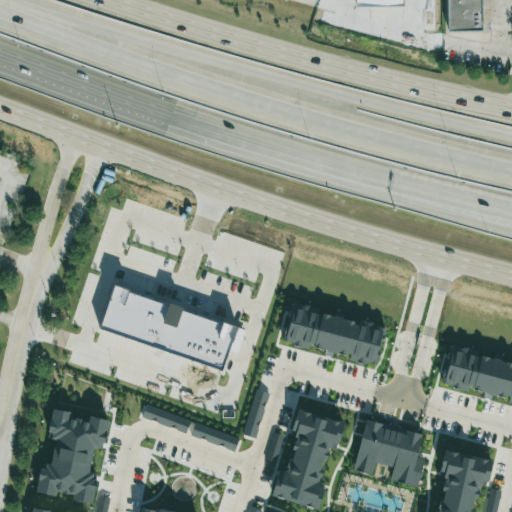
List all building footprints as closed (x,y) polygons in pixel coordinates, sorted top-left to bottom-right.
[(479,0),(480,30),(448,30),(447,0),(479,0)] [(236,325),(112,289),(99,332),(178,355),(177,358),(223,372),(236,325)] [(281,340),(293,343),(292,346),(308,350),(309,344),(313,345),(312,346),(321,348),(321,349),(326,350),(324,354),(331,356),(332,351),(344,354),(344,352),(350,353),(349,360),(363,363),(363,361),(371,363),(371,364),(373,365),(373,364),(376,365),(377,359),(376,358),(380,342),(382,342),(385,329),(382,329),(383,327),(374,325),(375,323),(358,320),(357,325),(354,324),(354,321),(350,320),(350,319),(345,318),(342,318),(338,317),(338,315),(334,314),(328,315),(324,312),(321,314),(321,316),(317,315),(319,308),(310,306),(311,304),(303,302),(302,304),(292,301),(288,317),(290,317),(288,326),(284,328),(281,340)] [(440,382),(452,385),(451,387),(467,391),(468,385),(472,386),(471,387),(472,389),(479,391),(480,390),(484,391),(483,397),(491,399),(492,394),(503,397),(505,395),(509,396),(507,402),(511,403),(511,363),(509,363),(508,362),(502,360),(501,361),(501,362),(501,361),(501,360),(493,358),(492,359),(488,358),(489,357),(484,355),(483,354),(481,355),(480,357),(476,356),(477,350),(473,349),(474,346),(469,345),(468,348),(462,346),(461,349),(450,346),(447,358),(449,359),(447,368),(443,369),(440,382)] [(242,434),(255,438),(269,394),(256,390),(242,434)] [(146,405),(189,421),(185,433),(141,417),(146,405)] [(91,504),(96,474),(89,473),(93,448),(103,450),(108,419),(89,416),(88,421),(71,418),(72,412),(52,409),(47,439),(55,440),(51,465),(41,463),(36,493),(56,496),(57,492),(73,495),(72,500),(91,504)] [(297,409),(344,423),(337,445),(335,450),(328,448),(327,451),(328,452),(326,460),(322,459),(319,469),(322,470),(320,476),(319,476),(317,482),(319,482),(319,483),(323,484),(321,489),(322,489),(316,509),(271,495),(279,469),(286,471),(287,467),(286,467),(288,459),(291,460),(294,451),(291,450),(293,441),(295,442),(296,438),(294,437),(295,432),(290,430),(297,409)] [(365,420),(382,425),(381,428),(404,435),(405,431),(421,435),(415,457),(424,459),(416,486),(389,479),(392,468),(374,463),(371,475),(352,469),(365,420)] [(195,423),(238,439),(233,451),(190,435),(195,423)] [(444,449),(492,460),(485,488),(478,486),(477,490),(478,490),(476,498),(473,497),(471,508),(474,509),(473,511),(429,511),(430,511),(434,511),(438,511),(438,509),(437,508),(439,501),(442,501),(444,492),(441,491),(443,482),(444,482),(445,479),(442,478),(444,473),(438,472),(444,449)] [(482,511),(496,511),(501,491),(488,488),(482,511)] [(93,511),(106,511),(108,496),(95,495),(93,511)]
